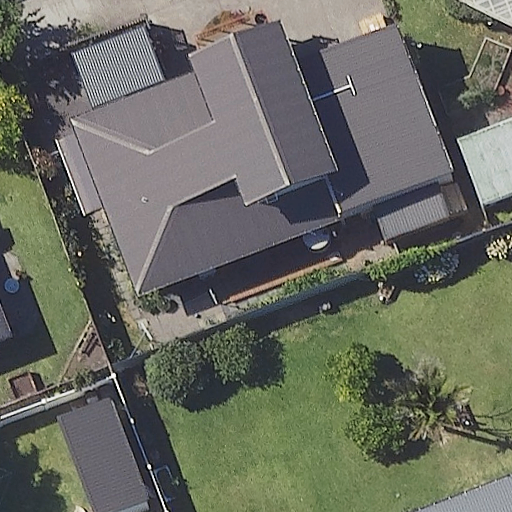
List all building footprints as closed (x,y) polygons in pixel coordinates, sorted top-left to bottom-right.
[(114,0),(10,0),(26,45),(118,13),(114,0)] [(511,0),(437,0),(442,11),(511,45),(511,0)] [(147,313),(472,192),(417,45),(294,91),(285,67),(83,142),(147,313)] [(511,224),(511,132),(468,150),(499,230),(511,224)] [(0,271),(0,357),(26,349),(0,271)] [(511,511),(511,497),(472,511),(511,511)]
